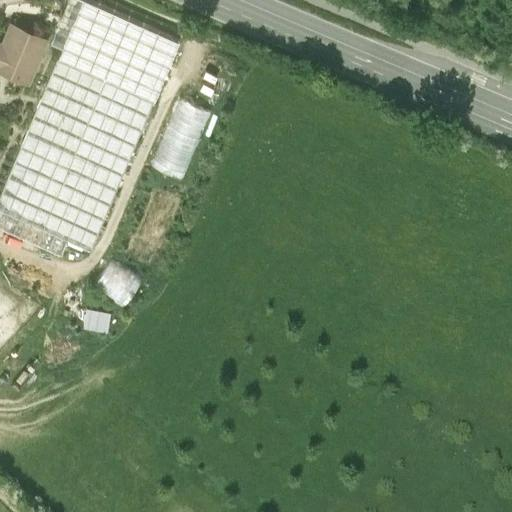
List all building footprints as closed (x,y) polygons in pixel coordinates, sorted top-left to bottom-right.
[(63,46),(58,59),(151,97),(177,35),(91,0),(69,0),(52,41),(63,46)] [(0,72),(29,84),(48,37),(10,22),(2,41),(0,40),(0,72)] [(58,59),(0,200),(0,226),(65,253),(69,241),(89,249),(151,97),(58,59)] [(209,109),(179,96),(150,164),(180,177),(209,109)] [(110,257),(92,284),(122,303),(139,277),(110,257)] [(108,309),(84,306),(82,323),(106,326),(108,309)]
